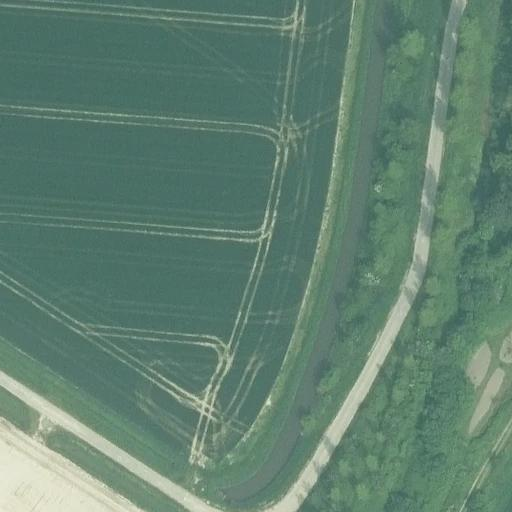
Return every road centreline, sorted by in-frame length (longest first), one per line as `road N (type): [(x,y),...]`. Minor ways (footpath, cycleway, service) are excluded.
road 1 (unclassified): [(456,0),(418,265),(398,315),(279,511)]
road 2 (unclassified): [(206,511),(0,378)]
